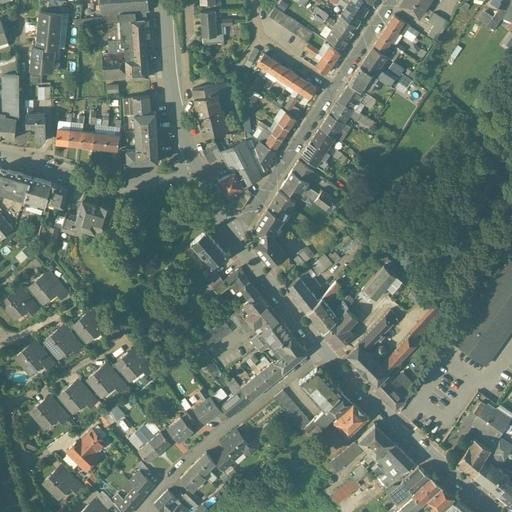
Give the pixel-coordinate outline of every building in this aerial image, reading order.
[(144,17),(147,17),(146,9),(149,9),(149,7),(148,0),(100,0),(101,3),(95,3),(96,15),(73,17),(74,22),(102,20),(119,18),(144,17)] [(365,12),(347,0),(345,0),(344,2),(346,4),(341,12),(358,23),(365,12)] [(372,1),(371,0),(347,0),(365,12),(372,1)] [(401,0),(401,1),(419,13),(424,5),(422,4),(424,0),(401,0)] [(491,0),(490,3),(500,7),(498,11),(497,10),(492,17),(484,11),(479,19),(494,29),(508,7),(511,0),(491,0)] [(511,0),(509,7),(503,17),(511,20),(511,0)] [(467,7),(461,3),(456,6),(456,7),(464,12),(467,7)] [(275,4),(269,13),(274,16),(280,7),(275,4)] [(328,11),(317,4),(314,10),(316,11),(324,17),(327,13),(328,11)] [(215,7),(201,8),(202,21),(216,20),(215,7)] [(280,7),(274,16),(278,19),(285,10),(280,7)] [(62,11),(40,9),(39,21),(61,23),(62,11)] [(449,19),(434,9),(429,19),(434,22),(428,32),(437,38),(449,19)] [(285,10),(278,19),(283,22),(289,13),(285,10)] [(324,17),(316,11),(312,17),(321,22),(324,17)] [(405,18),(394,11),(387,22),(398,29),(405,18)] [(358,23),(341,12),(336,20),(334,19),(335,18),(327,13),(324,17),(331,21),(350,34),(358,23)] [(289,13),(283,22),(288,25),(294,16),(289,13)] [(294,16),(288,25),(293,29),(299,20),(294,16)] [(119,18),(124,76),(149,74),(144,17),(119,18)] [(405,18),(398,29),(403,33),(407,27),(410,23),(410,22),(405,18)] [(216,20),(202,21),(202,34),(203,34),(217,33),(216,20)] [(222,20),(216,20),(217,33),(203,34),(203,41),(224,39),(223,23),(222,23),(222,20)] [(299,20),(293,29),(297,32),(304,23),(299,20)] [(61,23),(39,21),(38,32),(60,34),(61,23)] [(350,34),(331,21),(329,24),(332,26),(326,34),(343,46),(350,34)] [(398,29),(387,22),(380,32),(391,39),(398,29)] [(304,23),(297,32),(302,35),(308,26),(304,23)] [(419,29),(410,23),(407,27),(416,33),(419,29)] [(308,26),(302,35),(307,38),(313,29),(308,26)] [(511,32),(510,31),(503,43),(510,46),(511,42),(511,32)] [(60,34),(38,32),(37,43),(33,43),(59,46),(60,34)] [(391,39),(380,32),(373,43),(384,50),(391,39)] [(391,39),(384,50),(389,53),(394,45),(396,43),(391,39)] [(314,43),(308,40),(305,45),(310,49),(314,43)] [(422,53),(425,47),(412,41),(409,47),(422,53)] [(59,46),(33,43),(32,55),(54,57),(55,46),(58,46),(59,46)] [(319,47),(314,43),(310,49),(316,52),(319,47)] [(329,43),(322,53),(333,60),(340,50),(329,43)] [(254,44),(247,56),(253,59),(259,47),(254,44)] [(370,48),(360,62),(378,73),(378,74),(387,80),(391,73),(389,72),(389,70),(387,68),(384,72),(378,68),(385,57),(370,48)] [(275,57),(264,50),(257,60),(268,67),(275,57)] [(15,52),(0,57),(0,63),(17,58),(15,52)] [(333,60),(322,53),(315,64),(326,71),(333,60)] [(54,57),(32,55),(31,67),(43,68),(53,69),(54,57)] [(285,64),(275,57),(268,67),(278,74),(285,64)] [(404,66),(393,58),(388,65),(399,73),(404,66)] [(378,73),(360,62),(348,81),(361,90),(365,84),(374,90),(378,83),(374,80),(378,74),(378,73)] [(226,64),(214,66),(216,72),(227,70),(226,64)] [(296,71),(285,64),(278,74),(289,81),(296,71)] [(19,71),(3,72),(3,85),(3,96),(20,96),(19,71)] [(306,78),(296,71),(289,81),(299,88),(306,78)] [(266,76),(261,72),(257,78),(262,81),(266,76)] [(228,78),(216,81),(219,93),(220,95),(229,93),(232,92),(228,78)] [(262,81),(257,78),(253,83),(259,87),(262,81)] [(317,85),(306,78),(299,88),(294,95),(297,97),(300,99),(304,92),(310,95),(317,85)] [(195,98),(219,93),(216,81),(193,86),(195,98)] [(348,81),(338,96),(352,105),(361,90),(348,81)] [(376,98),(365,91),(360,98),(371,105),(376,98)] [(151,109),(150,93),(124,95),(125,112),(135,111),(135,110),(151,109)] [(219,93),(195,98),(198,110),(222,105),(221,101),(220,95),(219,93)] [(294,95),(292,93),(288,99),(294,102),(297,97),(294,95)] [(20,96),(3,96),(3,109),(3,113),(16,114),(17,114),(17,115),(20,114),(20,96)] [(352,105),(338,96),(329,110),(343,119),(352,105)] [(294,102),(288,99),(285,104),(290,108),(294,102)] [(34,104),(23,104),(24,122),(27,122),(26,110),(34,110),(34,104)] [(200,122),(224,117),(229,115),(228,109),(229,109),(229,107),(229,106),(228,106),(227,105),(226,105),(225,106),(225,105),(222,105),(198,110),(200,122)] [(135,110),(135,111),(137,145),(127,146),(127,161),(159,159),(156,109),(151,109),(135,110)] [(296,116),(286,109),(279,119),(289,126),(296,116)] [(34,110),(26,110),(27,122),(36,121),(37,138),(46,138),(46,110),(34,110)] [(343,119),(329,110),(320,123),(335,133),(342,123),(344,119),(343,119)] [(3,113),(0,112),(0,134),(15,136),(15,134),(14,134),(16,115),(17,116),(17,115),(17,114),(16,114),(3,113)] [(242,113),(227,116),(227,120),(236,118),(237,126),(244,125),(243,117),(242,113)] [(224,117),(200,122),(203,133),(227,128),(224,117)] [(289,126),(279,119),(272,130),(282,137),(289,126)] [(358,128),(344,119),(342,123),(346,125),(343,128),(344,131),(353,137),(358,128)] [(335,133),(320,123),(312,137),(326,147),(335,133)] [(70,127),(58,126),(56,141),(69,142),(70,127)] [(272,130),(267,126),(265,129),(263,128),(258,136),(260,137),(275,147),(282,137),(272,130)] [(83,128),(70,127),(69,142),(81,143),(83,128)] [(95,130),(83,128),(81,143),(93,144),(95,130)] [(107,131),(95,130),(93,144),(105,146),(107,131)] [(119,132),(107,131),(105,146),(118,147),(119,132)] [(246,136),(220,147),(223,152),(232,170),(236,168),(244,184),(246,183),(256,177),(248,162),(256,158),(251,146),(246,136)] [(275,147),(260,137),(256,144),(251,146),(256,158),(256,159),(261,156),(266,167),(267,166),(268,165),(267,164),(268,163),(269,163),(270,161),(270,160),(271,159),(273,156),(271,154),(275,147)] [(326,147),(312,137),(301,153),(325,168),(328,163),(327,160),(321,156),(327,147),(326,147)] [(216,139),(203,147),(210,159),(223,152),(216,139)] [(342,149),(333,143),(329,149),(338,155),(342,149)] [(266,167),(261,156),(256,159),(262,173),(261,170),(267,167),(267,166),(266,167)] [(315,168),(298,157),(282,182),(291,188),(294,184),(302,189),(306,182),(315,168)] [(256,158),(248,162),(256,177),(262,174),(262,173),(256,159),(256,158)] [(31,173),(1,164),(0,167),(0,187),(10,190),(9,193),(13,194),(14,191),(25,195),(31,173)] [(232,170),(219,177),(227,193),(244,184),(236,168),(232,170)] [(51,179),(31,173),(25,195),(24,196),(27,197),(27,200),(29,200),(31,195),(47,200),(51,180),(51,179)] [(329,177),(319,191),(306,182),(302,189),(326,206),(332,198),(334,199),(335,196),(336,197),(343,188),(329,177)] [(59,182),(51,180),(47,199),(63,204),(68,186),(59,183),(59,182)] [(244,184),(227,193),(234,205),(242,204),(251,191),(246,183),(244,184)] [(273,196),(290,206),(295,198),(279,187),(273,196)] [(290,206),(273,196),(268,204),(285,215),(290,206)] [(101,203),(83,197),(79,212),(67,208),(61,226),(74,230),(76,222),(95,228),(96,224),(106,227),(109,217),(115,219),(119,208),(113,206),(111,202),(105,200),(101,203)] [(42,211),(44,204),(31,200),(29,207),(42,211)] [(267,235),(274,236),(275,230),(285,215),(268,204),(253,228),(260,232),(260,238),(267,235)] [(0,209),(0,237),(13,226),(0,209)] [(42,220),(33,218),(29,234),(38,236),(42,220)] [(61,225),(44,221),(39,242),(56,246),(61,225)] [(227,251),(206,227),(192,240),(203,253),(197,258),(207,269),(227,251)] [(263,253),(278,241),(274,236),(267,235),(260,238),(254,243),(263,253)] [(344,236),(325,252),(327,255),(325,256),(330,263),(332,264),(339,258),(339,259),(353,247),(344,236)] [(278,241),(263,253),(271,262),(285,248),(278,241)] [(309,244),(298,251),(304,259),(315,252),(309,244)] [(304,259),(298,251),(293,255),(299,263),(304,259)] [(511,255),(509,253),(455,329),(490,354),(508,328),(511,322),(511,255)] [(324,254),(301,273),(312,287),(315,285),(315,286),(323,279),(318,273),(330,263),(325,256),(324,254)] [(290,255),(282,261),(285,266),(293,260),(290,255)] [(410,274),(389,255),(384,260),(396,271),(405,279),(410,274)] [(384,260),(364,283),(377,294),(396,271),(384,260)] [(239,265),(225,275),(226,276),(230,282),(231,282),(237,288),(241,285),(250,296),(259,289),(250,278),(249,278),(239,265)] [(301,273),(299,271),(287,282),(306,308),(319,296),(312,287),(301,273)] [(43,272),(31,282),(44,298),(56,288),(57,288),(50,280),(43,272)] [(220,272),(210,280),(214,285),(224,277),(220,272)] [(67,289),(56,276),(50,280),(57,288),(56,288),(61,293),(67,289)] [(224,277),(214,285),(210,280),(205,283),(213,292),(217,289),(219,292),(231,282),(230,282),(226,276),(224,277)] [(319,296),(306,308),(314,318),(330,303),(326,298),(330,294),(342,282),(336,277),(322,293),(319,296)] [(183,286),(175,293),(181,301),(190,294),(183,286)] [(414,287),(408,292),(414,298),(419,292),(414,287)] [(15,288),(2,298),(15,314),(28,304),(22,296),(15,288)] [(260,290),(250,297),(250,296),(243,301),(231,311),(246,330),(260,321),(264,326),(265,327),(265,326),(281,314),(280,314),(281,314),(260,290)] [(38,305),(27,292),(22,296),(28,304),(32,309),(38,305)] [(330,303),(314,318),(323,328),(341,311),(346,305),(348,302),(344,296),(337,305),(337,306),(335,309),(330,303)] [(341,311),(323,328),(338,345),(354,330),(349,324),(351,323),(358,315),(346,305),(341,311)] [(390,305),(359,338),(367,346),(376,337),(377,338),(379,338),(384,333),(382,330),(399,313),(390,305)] [(94,319),(87,310),(74,321),(88,337),(100,327),(100,326),(94,319)] [(104,332),(110,327),(99,314),(94,319),(100,326),(100,327),(104,332)] [(281,314),(265,326),(270,331),(286,320),(281,314)] [(222,318),(202,333),(196,337),(205,347),(209,343),(231,327),(231,326),(227,320),(223,319),(222,318)] [(270,331),(269,332),(272,335),(276,341),(292,329),(286,320),(270,331)] [(367,346),(359,338),(347,350),(377,379),(378,380),(384,373),(416,340),(415,339),(419,334),(416,331),(419,328),(415,324),(381,359),(378,357),(380,355),(377,353),(380,350),(383,350),(386,347),(386,343),(383,340),(379,340),(376,343),(376,346),(374,345),(373,346),(374,347),(373,349),(371,347),(370,348),(367,346)] [(59,326),(46,337),(59,353),(71,342),(72,342),(65,334),(59,326)] [(263,329),(259,333),(257,330),(249,336),(251,339),(249,341),(251,343),(253,343),(268,333),(265,330),(263,329)] [(279,353),(299,339),(292,329),(276,341),(272,344),(279,353)] [(82,343),(71,330),(65,334),(72,342),(71,342),(76,348),(82,343)] [(272,335),(258,345),(261,348),(269,342),(270,345),(272,344),(276,341),(272,335)] [(242,345),(237,349),(240,354),(246,350),(245,350),(250,347),(243,338),(239,341),(242,345)] [(299,339),(279,353),(274,357),(273,357),(271,359),(274,364),(281,371),(284,369),(283,369),(307,349),(299,339)] [(37,350),(30,342),(18,353),(31,369),(43,358),(44,358),(37,350)] [(54,359),(42,346),(37,350),(44,358),(43,358),(48,364),(54,359)] [(130,349),(117,359),(131,375),(143,365),(143,364),(137,357),(130,349)] [(258,356),(254,350),(250,353),(254,359),(258,356)] [(153,365),(142,352),(137,357),(143,364),(143,365),(147,370),(153,365)] [(265,364),(275,376),(279,373),(273,365),(274,364),(271,359),(265,364)] [(245,367),(240,361),(237,364),(242,369),(245,367)] [(275,376),(265,364),(261,367),(271,379),(275,376)] [(320,364),(317,364),(300,377),(310,389),(309,391),(313,396),(315,394),(325,404),(342,388),(342,387),(320,364)] [(101,365),(89,375),(102,391),(114,381),(115,381),(108,373),(101,365)] [(271,379),(261,367),(251,375),(261,387),(271,379)] [(124,381),(113,368),(108,373),(115,381),(114,381),(119,386),(124,381)] [(399,376),(394,381),(388,376),(387,376),(384,373),(378,380),(377,379),(374,381),(396,404),(406,395),(410,389),(399,376)] [(234,375),(227,380),(231,385),(238,380),(234,375)] [(261,387),(251,375),(241,383),(242,384),(252,395),(261,387)] [(152,376),(141,386),(145,390),(156,381),(152,376)] [(80,389),(73,381),(60,391),(74,407),(86,397),(86,396),(80,389)] [(211,393),(204,383),(198,387),(205,395),(207,393),(209,394),(211,393)] [(96,397),(85,384),(80,389),(86,396),(86,397),(90,402),(96,397)] [(242,384),(221,401),(231,412),(252,395),(242,384)] [(311,417),(283,385),(275,393),(302,424),(304,422),(304,423),(311,417)] [(325,405),(315,414),(319,419),(322,422),(335,410),(337,413),(353,398),(342,388),(325,404),(325,405)] [(209,394),(194,405),(205,419),(211,414),(212,415),(216,411),(222,407),(211,393),(209,394)] [(481,396),(473,407),(478,410),(485,401),(486,399),(481,396)] [(51,405),(45,397),(32,407),(45,423),(58,413),(51,405)] [(126,398),(120,401),(124,406),(130,403),(126,398)] [(337,413),(333,416),(339,422),(339,423),(338,422),(337,422),(335,424),(340,428),(343,425),(348,430),(368,412),(353,398),(337,413)] [(68,413),(57,400),(51,405),(58,413),(62,418),(68,413)] [(120,401),(101,411),(109,420),(127,410),(124,406),(120,401)] [(508,417),(485,401),(478,410),(475,415),(482,420),(482,421),(499,431),(508,417)] [(195,417),(187,408),(182,413),(190,422),(195,417)] [(182,413),(168,424),(176,434),(180,438),(193,426),(190,422),(182,413)] [(315,414),(314,414),(311,417),(304,423),(308,428),(319,419),(315,414)] [(368,444),(385,427),(381,424),(375,419),(358,435),(368,444)] [(150,427),(145,421),(140,425),(146,431),(150,427)] [(499,431),(482,421),(474,432),(491,443),(499,431)] [(168,424),(166,422),(161,427),(171,438),(176,434),(168,424)] [(93,425),(78,439),(87,448),(78,458),(86,466),(95,456),(91,452),(105,437),(93,425)] [(146,431),(140,425),(135,428),(141,435),(146,431)] [(237,425),(222,438),(227,445),(223,449),(231,459),(237,454),(235,453),(243,446),(246,450),(251,450),(257,444),(258,439),(247,427),(243,431),(237,425)] [(161,426),(150,436),(160,448),(171,438),(161,427),(161,426)] [(385,427),(368,444),(370,446),(366,451),(370,457),(378,450),(394,436),(390,432),(385,427)] [(474,432),(465,447),(457,456),(474,470),(483,455),(491,443),(474,432)] [(485,479),(497,461),(510,442),(499,435),(493,445),(496,447),(491,454),(488,458),(483,455),(474,470),(485,479)] [(160,448),(150,436),(139,445),(149,457),(160,448)] [(394,436),(378,450),(382,454),(388,450),(394,445),(399,441),(394,436)] [(355,437),(330,458),(337,466),(363,445),(355,437)] [(78,439),(77,438),(67,447),(78,458),(87,448),(78,439)] [(394,445),(401,453),(407,449),(399,441),(394,445)] [(401,453),(394,445),(388,450),(396,458),(401,453)] [(214,456),(206,448),(193,461),(203,471),(216,459),(214,456)] [(223,449),(214,456),(216,459),(223,466),(231,459),(223,449)] [(401,453),(409,462),(415,458),(407,449),(401,453)] [(396,458),(388,450),(382,454),(378,457),(385,467),(386,468),(392,475),(403,466),(396,458)] [(409,462),(401,453),(396,458),(403,466),(409,462)] [(364,462),(362,459),(350,469),(352,471),(364,462)] [(193,461),(180,474),(193,486),(205,473),(203,471),(193,461)] [(419,461),(400,478),(394,479),(386,486),(397,500),(404,496),(414,486),(415,487),(431,472),(419,461)] [(497,461),(485,479),(498,489),(498,488),(508,473),(510,470),(497,461)] [(364,462),(352,471),(353,473),(356,476),(368,467),(366,464),(364,462)] [(56,467),(45,479),(59,493),(71,482),(71,481),(64,474),(56,467)] [(154,481),(140,467),(130,478),(135,482),(145,491),(154,481)] [(81,482),(69,470),(64,474),(71,481),(71,482),(76,487),(81,482)] [(415,487),(413,489),(416,492),(415,492),(416,493),(414,495),(412,494),(396,508),(399,511),(407,511),(409,511),(416,504),(421,500),(427,494),(441,481),(431,472),(415,487)] [(93,473),(87,479),(91,483),(97,477),(93,473)] [(353,473),(332,491),(339,499),(360,481),(356,476),(353,473)] [(511,498),(511,476),(508,473),(498,488),(511,498)] [(257,482),(251,474),(237,486),(244,494),(257,482)] [(441,481),(427,494),(431,498),(429,501),(431,503),(433,500),(440,505),(454,491),(442,481),(441,481)] [(124,495),(117,502),(127,511),(145,491),(135,482),(124,495)] [(111,483),(104,489),(100,486),(98,488),(93,484),(90,487),(109,506),(114,500),(111,497),(117,489),(111,483)] [(201,498),(189,486),(184,491),(196,503),(201,498)] [(168,487),(155,500),(164,508),(170,503),(177,496),(168,487)] [(124,495),(117,489),(111,497),(114,500),(117,502),(124,495)] [(471,511),(475,508),(454,492),(440,505),(445,509),(443,510),(444,511),(471,511)] [(177,496),(170,503),(173,506),(180,499),(177,496)] [(208,505),(203,500),(197,505),(203,510),(208,505)] [(100,511),(97,508),(90,501),(78,511),(100,511)] [(188,511),(178,502),(167,511),(188,511)] [(110,511),(102,503),(97,508),(100,511),(110,511)]
